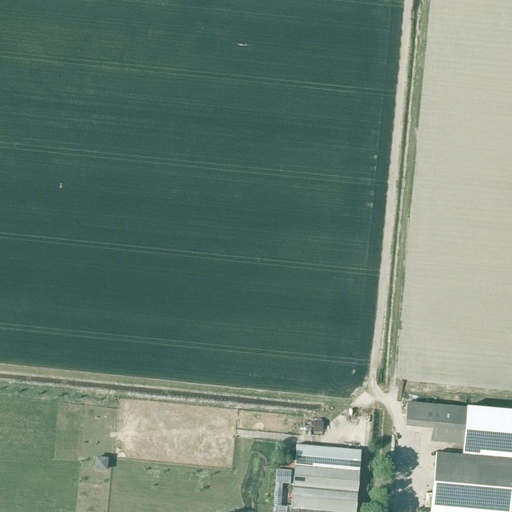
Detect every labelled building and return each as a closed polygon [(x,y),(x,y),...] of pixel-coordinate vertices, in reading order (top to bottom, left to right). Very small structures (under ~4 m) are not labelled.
[(467,445),(470,408),(407,402),(405,427),(431,430),(430,442),(467,445)] [(511,412),(470,408),(467,445),(466,456),(511,460),(511,412)] [(312,432),(320,432),(321,422),(313,421),(312,432)] [(289,511),(318,511),(323,511),(355,511),(361,451),(298,445),(296,445),(290,509),(289,511)] [(510,511),(511,498),(511,460),(466,456),(435,454),(430,511),(510,511)]
